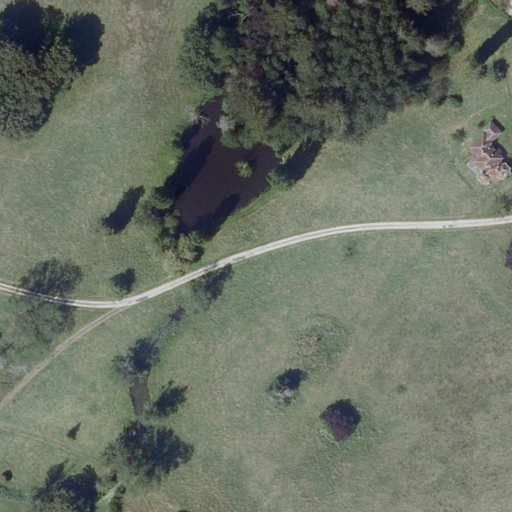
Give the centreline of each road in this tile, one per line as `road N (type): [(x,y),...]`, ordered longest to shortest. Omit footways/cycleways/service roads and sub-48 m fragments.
road 1 (unclassified): [(511,219),(326,232),(220,263),(123,305)]
road 2 (unclassified): [(123,305),(0,404)]
road 3 (unclassified): [(0,289),(123,305)]
